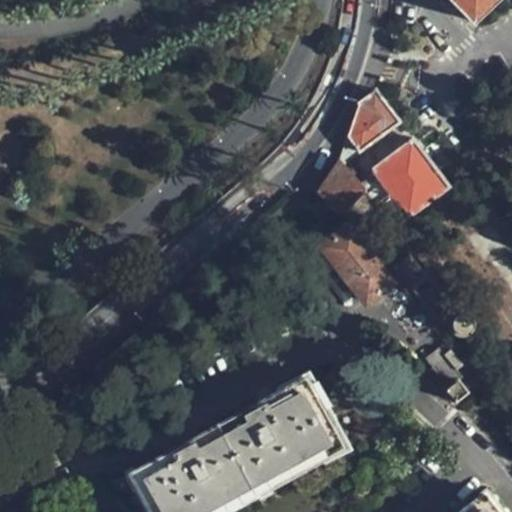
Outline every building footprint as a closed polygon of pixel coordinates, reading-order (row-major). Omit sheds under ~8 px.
[(511,0),(452,0),(473,20),(495,0),(511,0)] [(357,102),(346,133),(358,151),(399,121),(375,88),(357,102)] [(370,168),(375,175),(406,217),(447,186),(411,137),(370,168)] [(362,191),(340,160),(320,189),(340,215),(362,191)] [(406,217),(375,175),(365,181),(397,224),(406,217)] [(366,302),(392,280),(364,245),(349,226),(321,247),(366,302)] [(246,511),(319,474),(322,480),(345,467),(309,398),(264,421),(267,427),(180,473),(176,466),(133,489),(144,511),(246,511)] [(497,511),(482,492),(459,510),(460,511),(497,511)]
